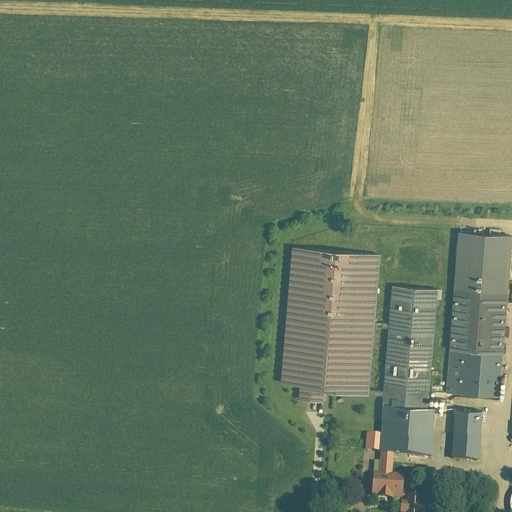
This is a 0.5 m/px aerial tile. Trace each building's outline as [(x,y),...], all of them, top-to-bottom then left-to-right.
[(511,234),(457,230),(443,392),(500,397),(511,253),(511,234)] [(290,241),(277,384),(300,386),(299,401),(327,403),(328,393),(370,397),(383,249),(290,241)] [(436,286),(390,283),(379,434),(378,454),(393,455),(431,458),(435,407),(427,406),(436,286)] [(452,408),(448,460),(476,463),(480,410),(452,408)] [(378,454),(379,434),(364,433),(363,453),(378,454)] [(392,473),(393,455),(378,454),(376,481),(370,481),(369,497),(401,499),(401,504),(396,504),(395,511),(421,511),(423,486),(403,485),(404,474),(392,473)]
